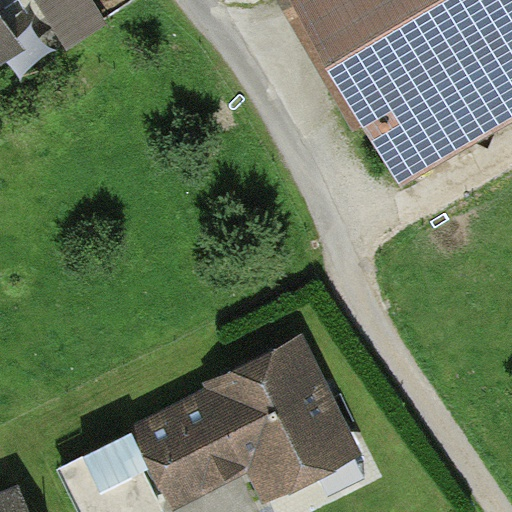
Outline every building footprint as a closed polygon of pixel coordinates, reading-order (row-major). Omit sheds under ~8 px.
[(16,0),(0,0),(0,63),(40,40),(16,0)] [(44,0),(73,44),(113,19),(101,0),(44,0)] [(511,0),(296,0),(408,184),(511,122),(511,0)] [(372,457),(309,333),(208,384),(212,392),(143,427),(184,507),(253,472),(271,507),(372,457)] [(146,511),(160,505),(125,437),(63,468),(85,511),(146,511)] [(0,511),(38,511),(26,486),(0,498),(0,511)]
